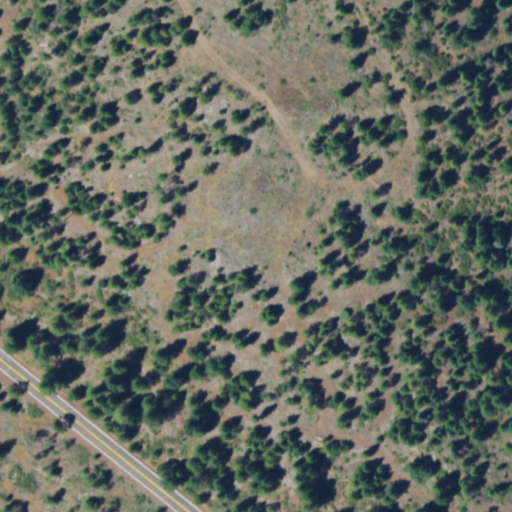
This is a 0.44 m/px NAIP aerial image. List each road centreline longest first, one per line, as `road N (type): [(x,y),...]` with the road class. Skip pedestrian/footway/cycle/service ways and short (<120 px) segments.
road 1 (track): [(179,0),(218,66),(262,103),(327,182),(375,186),(402,159),(410,119),(353,0)]
road 2 (secondary): [(193,511),(0,357)]
